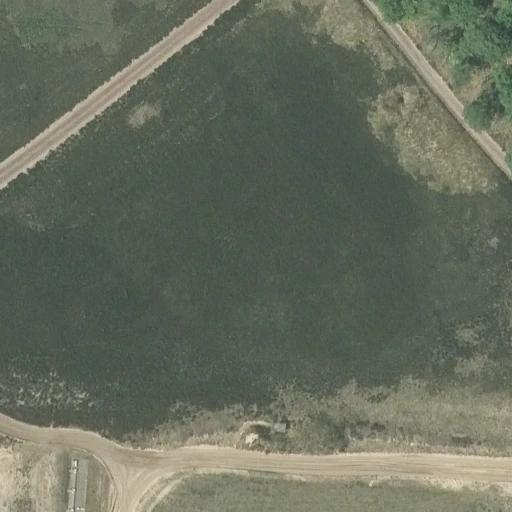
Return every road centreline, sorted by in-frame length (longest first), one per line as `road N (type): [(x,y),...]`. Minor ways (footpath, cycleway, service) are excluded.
road 1 (track): [(511,472),(206,456),(158,465),(126,495),(122,511)]
road 2 (track): [(0,175),(226,0)]
road 3 (track): [(511,163),(373,0)]
road 4 (unknown): [(0,429),(140,477)]
